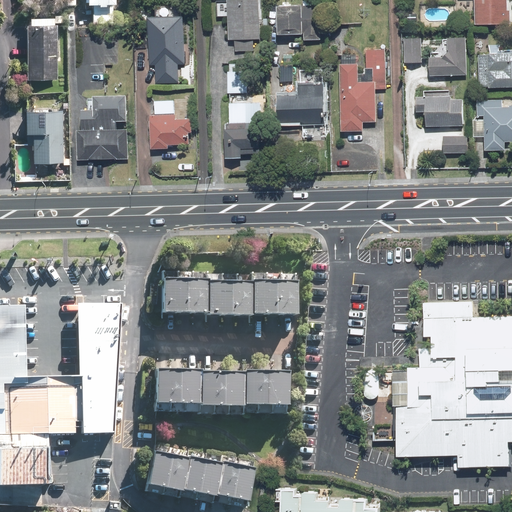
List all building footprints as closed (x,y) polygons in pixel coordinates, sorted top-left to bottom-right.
[(108,0),(81,0),(82,6),(92,5),(94,22),(110,21),(108,0)] [(474,0),(475,26),(506,26),(505,0),(474,0)] [(260,41),(257,3),(229,4),(231,43),(237,43),(238,51),(253,50),(253,42),(260,41)] [(316,10),(276,12),(277,38),(303,36),(303,41),(318,41),(316,10)] [(180,21),(148,22),(150,65),(157,64),(158,83),(175,82),(174,63),(182,63),(180,21)] [(50,27),(22,29),(27,81),(54,79),(50,27)] [(102,63),(120,63),(120,28),(79,28),(79,91),(88,91),(88,85),(102,85),(102,63)] [(420,63),(419,42),(405,42),(406,64),(420,63)] [(466,77),(465,43),(447,43),(448,62),(429,62),(430,77),(466,77)] [(385,89),(384,51),(366,51),(367,67),(374,67),(375,89),(385,89)] [(511,55),(481,56),(482,89),(511,88),(511,55)] [(294,83),(294,67),(281,68),(282,84),(294,83)] [(355,69),(341,69),(342,132),(359,131),(359,123),(374,123),(373,86),(356,87),(355,69)] [(246,76),(229,75),(229,95),(246,95),(246,76)] [(323,125),(322,88),(299,89),(299,100),(278,101),(278,123),(302,123),(302,125),(323,125)] [(123,98),(93,99),(93,114),(80,115),(81,132),(114,131),(113,122),(124,122),(123,98)] [(464,126),(464,102),(416,103),(416,114),(425,114),(425,127),(464,126)] [(248,106),(234,105),(234,125),(247,125),(248,106)] [(500,105),(477,106),(477,116),(484,116),(485,152),(501,152),(501,142),(511,141),(511,110),(500,111),(500,105)] [(60,163),(57,112),(27,114),(30,164),(60,163)] [(172,118),(150,120),(152,150),(166,149),(165,147),(185,145),(185,134),(188,134),(187,123),(172,124),(172,118)] [(255,126),(227,127),(228,162),(240,162),(240,154),(256,153),(255,126)] [(123,133),(78,135),(79,161),(124,159),(123,133)] [(468,154),(467,139),(443,139),(443,154),(468,154)] [(197,284),(152,283),(152,317),(195,318),(196,287),(197,284)] [(287,286),(240,284),(240,288),(240,318),(285,319),(287,286)] [(240,318),(240,288),(196,287),(195,318),(195,321),(240,322),(240,318)] [(511,300),(421,297),(418,368),(392,367),(389,450),(455,452),(455,459),(503,461),(504,434),(511,434),(511,300)] [(26,302),(0,302),(0,322),(26,322),(26,302)] [(124,303),(81,302),(81,435),(118,433),(124,303)] [(27,324),(0,324),(0,430),(7,430),(5,381),(29,380),(27,324)] [(146,407),(187,408),(188,379),(188,373),(146,373),(146,407)] [(275,411),(276,377),(232,375),(232,379),(231,409),(275,411)] [(231,409),(232,379),(188,379),(187,408),(187,413),(231,413),(231,409)] [(32,383),(9,384),(10,434),(48,433),(78,432),(77,382),(32,383)] [(0,490),(50,489),(49,439),(0,440),(0,490)] [(170,452),(153,449),(146,482),(163,485),(170,452)] [(187,455),(170,452),(163,485),(181,488),(187,455)] [(203,458),(187,455),(181,488),(197,491),(203,458)] [(220,461),(203,458),(197,491),(213,494),(220,461)] [(236,464),(220,461),(213,494),(230,497),(236,464)] [(252,467),(236,464),(230,497),(246,500),(252,467)] [(276,511),(293,511),(295,500),(289,500),(289,493),(278,493),(276,511)] [(298,511),(372,511),(373,511),(361,511),(361,503),(336,503),(335,508),(322,509),(322,504),(311,504),(311,496),(299,496),(298,511)]
